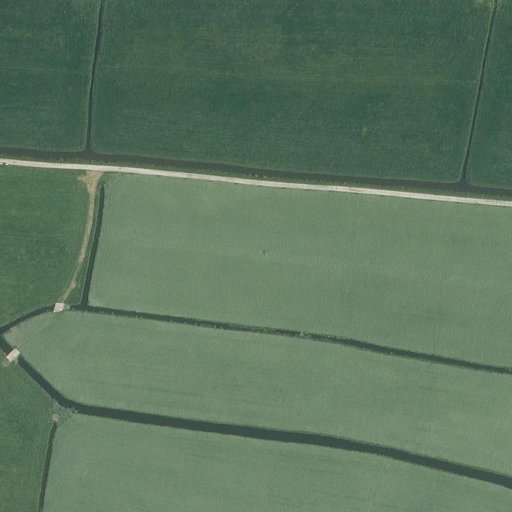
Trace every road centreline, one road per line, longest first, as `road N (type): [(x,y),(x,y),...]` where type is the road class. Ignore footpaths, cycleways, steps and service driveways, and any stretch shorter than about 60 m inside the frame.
road 1 (track): [(0,159),(511,206)]
road 2 (track): [(0,366),(57,314),(82,259),(96,168)]
